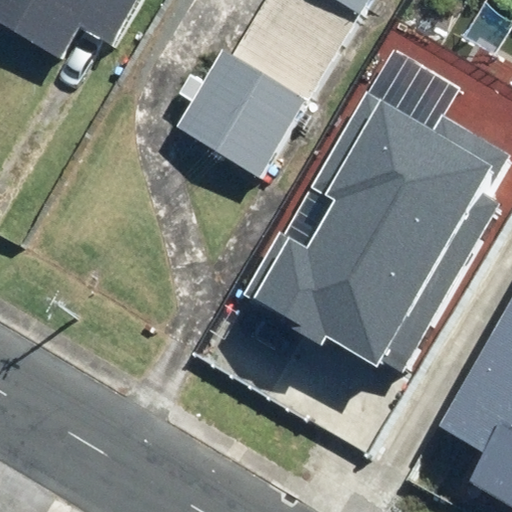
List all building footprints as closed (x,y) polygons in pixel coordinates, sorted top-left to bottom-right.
[(0,0),(0,21),(73,67),(94,35),(120,52),(152,0),(0,0)] [(372,20),(339,0),(279,0),(241,61),(316,109),(372,20)] [(339,0),(372,20),(384,0),(339,0)] [(320,111),(316,109),(241,61),(235,58),(215,89),(202,81),(191,100),(204,108),(188,134),(272,187),(320,111)] [(511,126),(511,59),(482,108),(511,126)] [(365,90),(251,291),(393,370),(511,160),(511,154),(441,115),(433,129),(365,90)] [(473,484),(511,506),(511,300),(442,423),(491,452),(473,484)]
